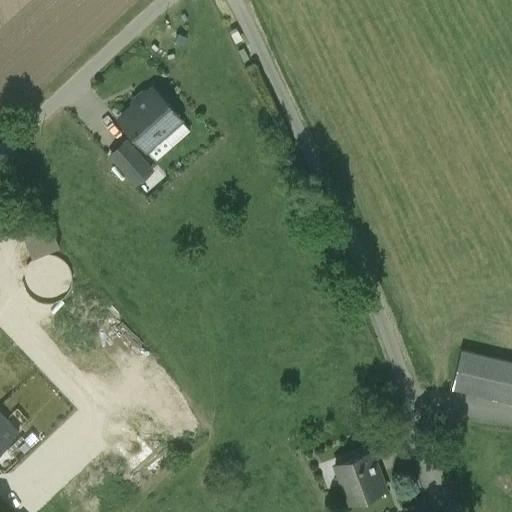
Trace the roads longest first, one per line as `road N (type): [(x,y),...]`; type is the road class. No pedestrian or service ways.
road 1 (unclassified): [(234,0),(356,260),(449,511)]
road 2 (unclassified): [(168,0),(0,156)]
